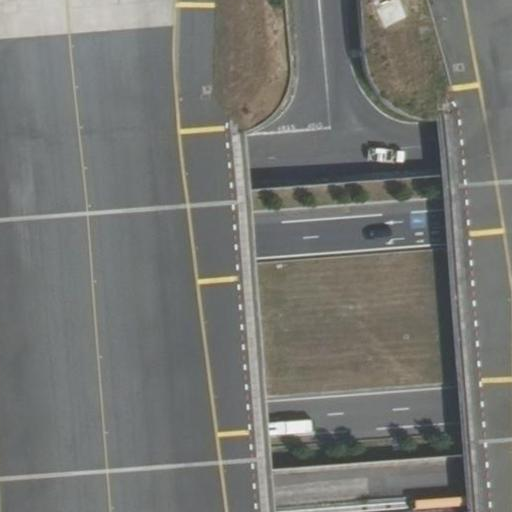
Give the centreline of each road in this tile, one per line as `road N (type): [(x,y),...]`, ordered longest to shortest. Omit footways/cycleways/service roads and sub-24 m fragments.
road 1 (secondary): [(511,225),(0,265)]
road 2 (secondary): [(0,440),(511,402)]
